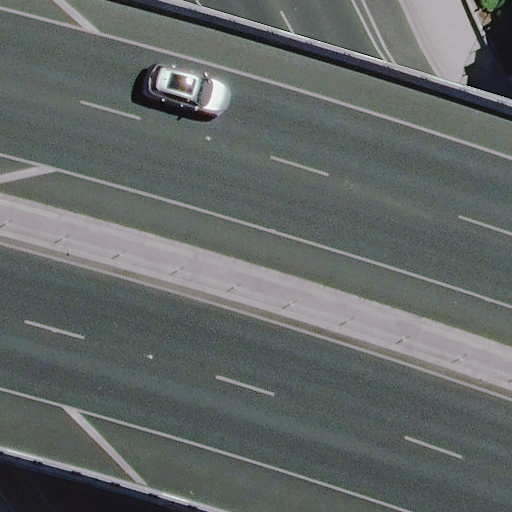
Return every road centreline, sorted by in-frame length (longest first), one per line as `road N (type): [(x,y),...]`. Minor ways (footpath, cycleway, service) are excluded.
road 1 (primary): [(226,0),(459,511)]
road 2 (trunk): [(511,480),(241,386),(0,322)]
road 3 (trunk): [(0,90),(511,242)]
road 4 (primary): [(142,511),(0,216)]
